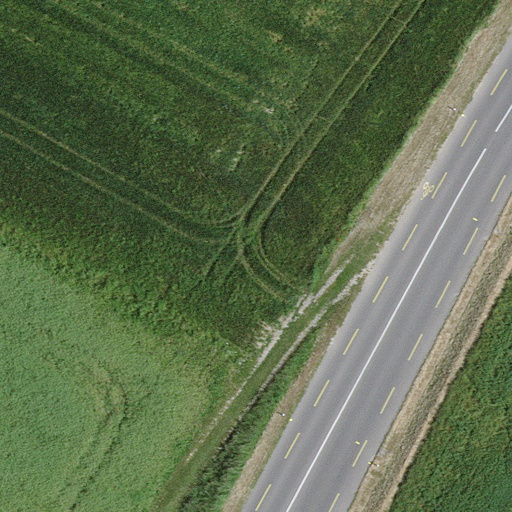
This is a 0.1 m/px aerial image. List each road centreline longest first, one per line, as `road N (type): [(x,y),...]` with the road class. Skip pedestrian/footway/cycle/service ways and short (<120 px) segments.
road 1 (tertiary): [(511,115),(292,511)]
road 2 (track): [(167,511),(267,369),(313,319),(351,286),(423,272)]
